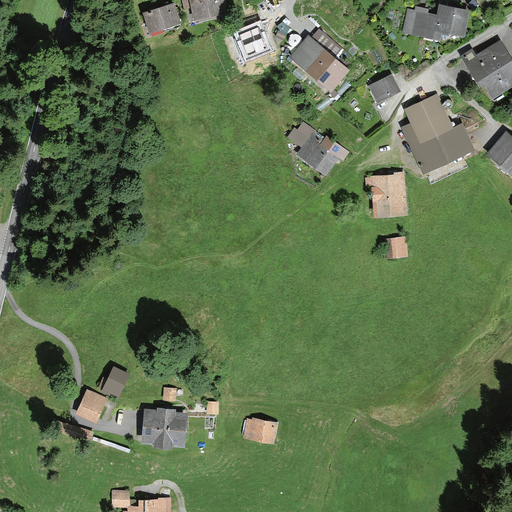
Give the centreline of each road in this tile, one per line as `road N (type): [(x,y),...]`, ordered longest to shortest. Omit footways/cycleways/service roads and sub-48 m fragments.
road 1 (tertiary): [(74,0),(0,283)]
road 2 (track): [(119,432),(76,419),(69,346),(21,316),(8,294)]
